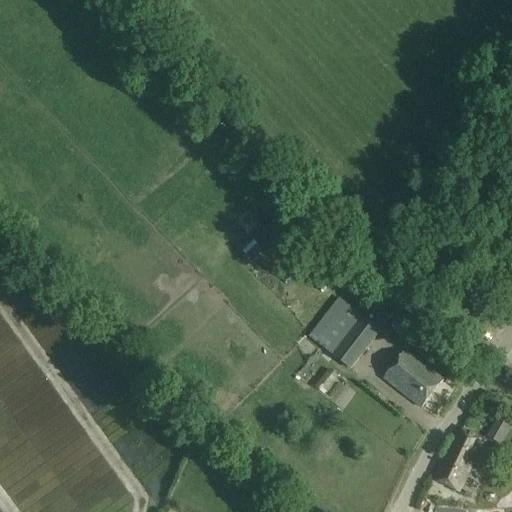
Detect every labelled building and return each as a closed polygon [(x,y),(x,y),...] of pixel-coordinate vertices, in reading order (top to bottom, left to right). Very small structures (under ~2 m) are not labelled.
[(312,267),(304,277),(323,293),(331,283),(312,267)] [(352,369),(381,331),(348,305),(318,344),(352,369)] [(384,379),(422,408),(444,380),(406,351),(384,379)] [(511,422),(500,415),(488,437),(502,445),(511,426),(511,422)] [(483,442),(462,431),(437,482),(458,492),(483,442)]
